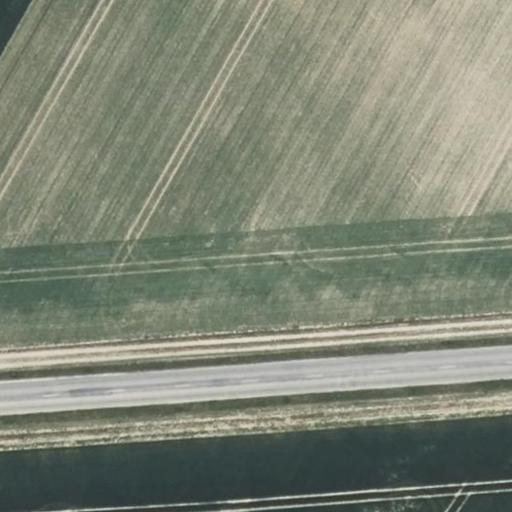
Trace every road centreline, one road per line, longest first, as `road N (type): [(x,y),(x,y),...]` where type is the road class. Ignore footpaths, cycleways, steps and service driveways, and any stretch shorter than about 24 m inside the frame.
road 1 (tertiary): [(0,395),(511,359)]
road 2 (track): [(0,428),(511,393)]
